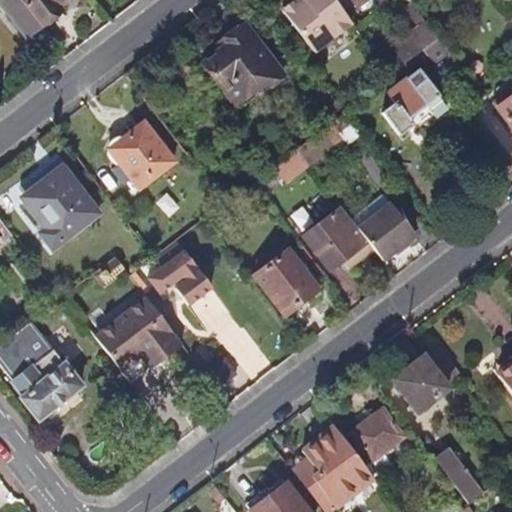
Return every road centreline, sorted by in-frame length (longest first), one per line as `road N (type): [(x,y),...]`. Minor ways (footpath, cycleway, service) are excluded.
road 1 (residential): [(511,225),(138,511)]
road 2 (residential): [(0,136),(181,0)]
